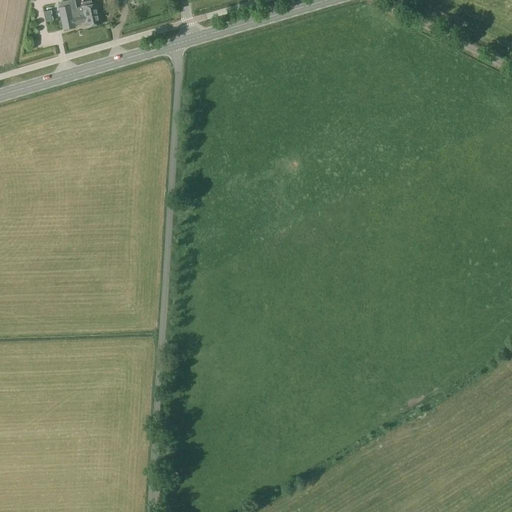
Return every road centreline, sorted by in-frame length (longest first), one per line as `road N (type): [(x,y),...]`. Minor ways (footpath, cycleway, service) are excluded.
road 1 (unclassified): [(148,511),(175,43)]
road 2 (secondary): [(0,94),(175,43)]
road 3 (secondary): [(188,40),(326,0)]
